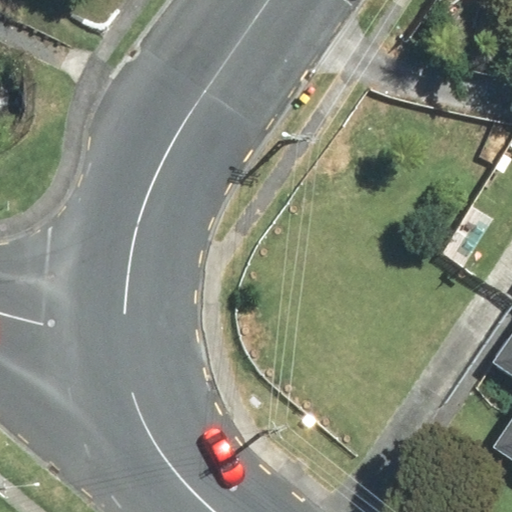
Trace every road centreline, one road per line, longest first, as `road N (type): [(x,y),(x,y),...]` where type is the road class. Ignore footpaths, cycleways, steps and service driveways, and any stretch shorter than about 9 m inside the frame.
road 1 (tertiary): [(271,0),(162,163),(142,213),(127,313)]
road 2 (tertiary): [(127,313),(131,363),(161,452),(209,511)]
road 3 (residential): [(127,313),(0,307)]
